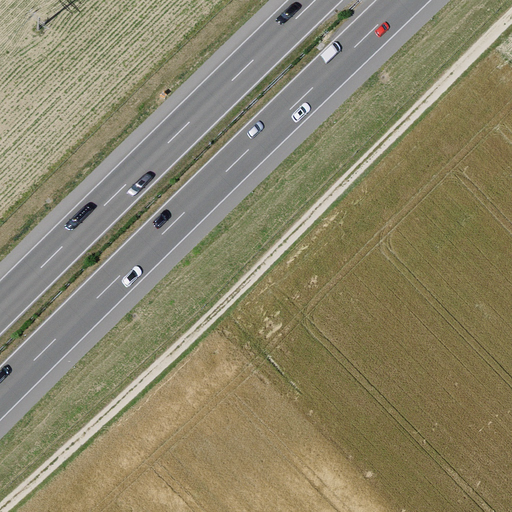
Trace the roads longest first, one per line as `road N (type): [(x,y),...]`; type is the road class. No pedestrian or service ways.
road 1 (track): [(0,511),(240,288),(511,16)]
road 2 (motorway): [(0,395),(404,0)]
road 3 (motorway): [(316,0),(0,308)]
